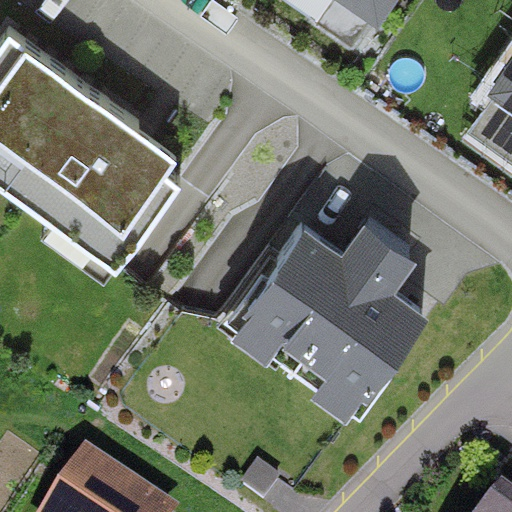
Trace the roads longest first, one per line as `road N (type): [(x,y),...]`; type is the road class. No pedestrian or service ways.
road 1 (residential): [(511,231),(170,0)]
road 2 (residential): [(364,511),(511,367)]
